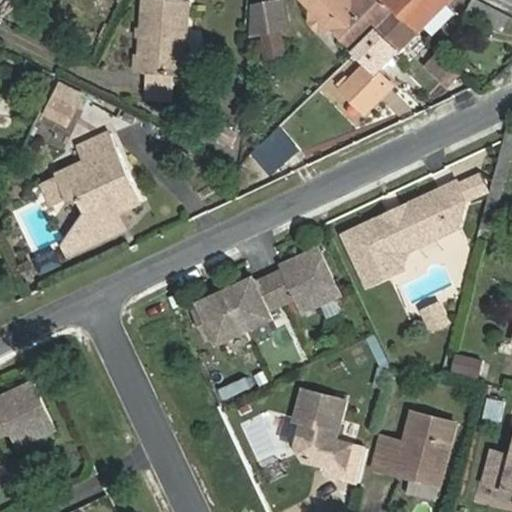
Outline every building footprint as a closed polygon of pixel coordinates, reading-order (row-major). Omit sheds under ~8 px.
[(166,0),(146,0),(142,75),(184,78),(189,2),(166,0)] [(358,3),(355,0),(305,0),(317,12),(313,16),(313,23),(321,31),(329,31),(334,26),(333,25),(352,6),(354,8),(358,3)] [(360,52),(399,14),(384,0),(361,0),(358,3),(354,8),(352,6),(333,25),(334,26),(360,52)] [(384,0),(399,14),(420,34),(425,28),(429,24),(448,6),(453,0),(384,0)] [(511,18),(511,16),(478,0),(461,0),(458,6),(506,31),(511,18)] [(285,2),(256,8),(255,37),(290,30),(285,2)] [(456,14),(448,6),(429,24),(425,28),(434,37),(456,14)] [(393,86),(380,73),(420,34),(399,14),(360,52),(372,64),(352,84),(346,78),(339,86),(366,112),(393,86)] [(268,63),(288,59),(283,35),(263,39),(268,63)] [(484,230),(495,233),(511,163),(511,116),(484,230)] [(282,133),(254,157),(264,168),(276,157),(286,168),(301,155),(282,133)] [(112,134),(80,149),(87,163),(59,176),(71,202),(80,198),(90,220),(112,210),(119,207),(123,213),(144,203),(112,134)] [(462,186),(469,202),(493,191),(485,175),(462,186)] [(382,221),(348,237),(370,286),(405,271),(402,264),(406,254),(460,229),(468,203),(459,185),(411,207),(407,217),(392,224),(382,221)] [(112,210),(115,217),(123,213),(119,207),(112,210)] [(411,207),(382,221),(392,224),(407,217),(411,207)] [(70,255),(122,231),(115,217),(112,210),(90,220),(66,246),(70,255)] [(204,309),(196,313),(209,340),(217,336),(221,345),(274,320),(270,311),(298,298),(305,313),(341,296),(319,250),(283,267),(285,271),(257,284),(255,280),(202,305),(204,309)] [(441,311),(427,317),(434,331),(447,324),(441,311)] [(454,372),(480,378),(484,358),(458,353),(454,372)] [(0,438),(7,435),(14,450),(49,433),(28,387),(0,400),(0,438)] [(349,401),(305,390),(297,421),(304,423),(298,447),(307,461),(329,468),(327,475),(346,480),(355,445),(339,440),(349,401)] [(458,425),(415,414),(407,444),(395,441),(387,472),(405,477),(406,470),(444,480),(458,425)] [(375,469),(387,472),(395,441),(383,438),(375,469)] [(486,484),(496,487),(501,465),(511,467),(511,456),(494,453),(486,484)] [(511,467),(501,465),(496,487),(511,490),(511,467)] [(406,470),(405,477),(442,486),(444,480),(406,470)] [(511,500),(511,490),(496,487),(494,496),(511,500)]
